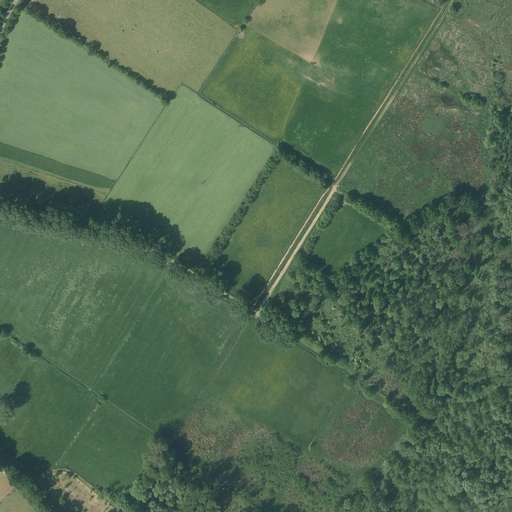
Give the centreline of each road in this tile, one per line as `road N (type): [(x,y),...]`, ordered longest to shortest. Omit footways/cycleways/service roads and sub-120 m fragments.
road 1 (track): [(360,379),(127,231),(0,198)]
road 2 (track): [(125,511),(68,471),(38,477),(0,455)]
road 3 (track): [(256,313),(330,193)]
